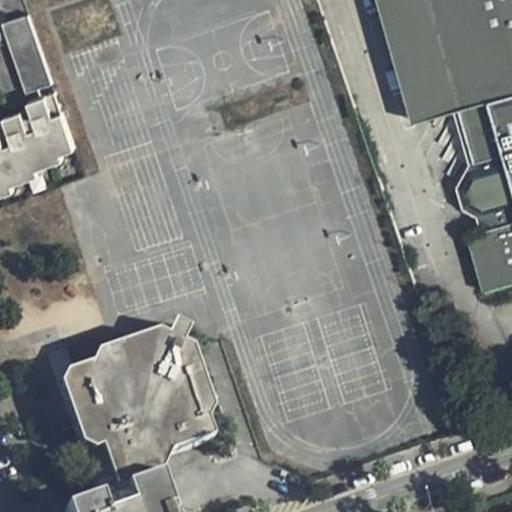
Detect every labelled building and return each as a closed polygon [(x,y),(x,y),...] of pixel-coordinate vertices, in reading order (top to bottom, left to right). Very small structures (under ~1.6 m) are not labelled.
[(511,0),(378,0),(413,120),(459,108),(476,167),(468,169),(460,186),(465,206),(478,213),(487,210),(492,228),(467,234),(483,291),(511,283),(511,0)] [(58,83),(39,15),(15,22),(35,91),(58,83)] [(63,94),(52,97),(58,117),(69,113),(63,94)] [(58,117),(52,97),(34,103),(36,109),(7,117),(9,123),(0,126),(0,190),(18,185),(28,182),(25,175),(35,172),(50,167),(47,157),(59,154),(79,148),(69,113),(58,117)] [(62,163),(59,154),(47,157),(50,167),(62,163)] [(38,179),(35,172),(25,175),(28,182),(38,179)] [(20,191),(18,185),(0,190),(0,192),(1,197),(20,191)] [(84,511),(159,511),(153,491),(164,463),(209,448),(202,431),(209,417),(187,359),(177,354),(183,339),(167,334),(162,347),(150,342),(89,362),(83,377),(61,384),(53,395),(74,455),(80,459),(90,493),(106,489),(110,501),(84,511)]
